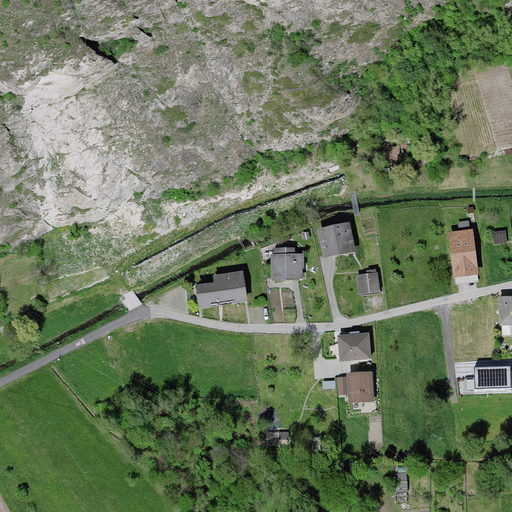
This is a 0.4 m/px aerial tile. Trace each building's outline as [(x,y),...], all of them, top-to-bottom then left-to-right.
[(353,224),(321,232),(328,260),(360,252),(353,224)] [(475,230),(451,233),(457,279),(482,276),(475,230)] [(297,249),(277,250),(277,256),(273,256),(275,282),(309,280),(307,256),(297,256),(297,249)] [(217,283),(199,286),(202,309),(253,302),(249,272),(216,276),(217,283)] [(383,274),(360,275),(361,297),(384,296),(383,274)] [(511,296),(500,298),(502,327),(511,326),(511,296)] [(373,332),(340,336),(343,363),(376,360),(373,332)] [(469,380),(469,391),(511,389),(511,369),(511,365),(475,366),(475,380),(469,380)] [(378,374),(345,375),(347,411),(380,409),(378,374)] [(406,489),(408,474),(399,473),(397,488),(406,489)]
